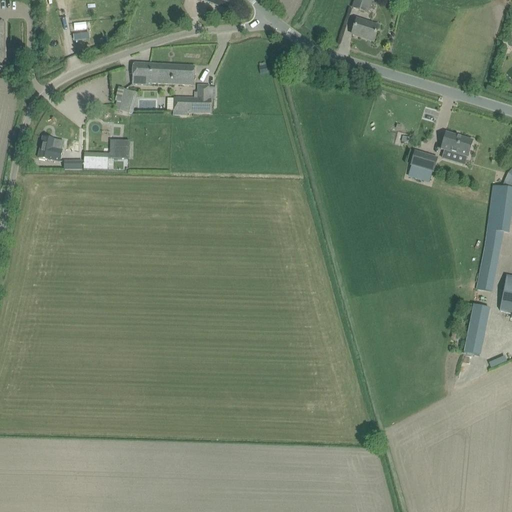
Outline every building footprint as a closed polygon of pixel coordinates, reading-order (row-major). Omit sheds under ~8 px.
[(233,0),(199,0),(230,12),(234,0),(233,0)] [(354,0),(352,8),(367,13),(371,0),(354,0)] [(352,35),(373,42),(378,27),(357,20),(352,35)] [(86,21),(74,23),(75,29),(87,28),(86,21)] [(132,85),(151,86),(152,84),(194,87),(195,68),(133,64),(132,85)] [(211,98),(209,98),(209,85),(197,85),(197,92),(194,92),(193,98),(172,97),(172,111),(188,112),(188,114),(211,114),(211,98)] [(134,100),(136,92),(124,89),(118,111),(121,112),(132,115),(135,100),(134,100)] [(445,133),(440,150),(444,151),(442,159),(464,165),(466,157),(468,158),(473,141),(445,133)] [(38,159),(48,161),(59,163),(62,149),(64,142),(55,140),(43,137),(38,159)] [(115,159),(129,159),(129,142),(115,141),(115,159)] [(414,152),(410,166),(433,173),(437,159),(414,152)] [(83,170),(107,171),(108,159),(84,158),(83,170)] [(64,162),(64,171),(82,170),(82,162),(64,162)] [(508,233),(511,207),(511,166),(511,169),(508,174),(503,188),(493,186),(487,230),(508,233)] [(511,313),(511,277),(506,277),(499,311),(511,313)] [(490,309),(473,305),(464,353),(480,356),(490,309)] [(493,367),(508,361),(506,357),(491,362),(493,367)]
